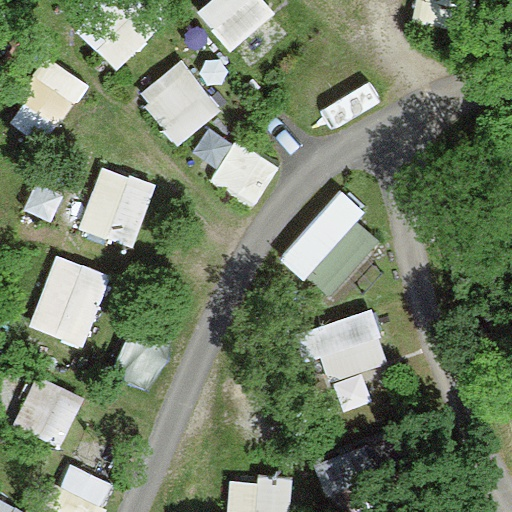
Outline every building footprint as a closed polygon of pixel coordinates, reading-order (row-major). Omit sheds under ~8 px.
[(107,0),(88,20),(130,62),(172,20),(152,0),(107,0)] [(282,0),(215,0),(210,5),(244,45),(288,7),(282,0)] [(429,0),(428,8),(465,18),(469,0),(429,0)] [(34,102),(80,119),(99,70),(54,52),(34,102)] [(192,140),(236,103),(195,53),(150,90),(192,140)] [(223,174),(266,202),(293,161),(250,133),(223,174)] [(148,242),(170,177),(114,158),(92,223),(148,242)] [(0,182),(8,170),(0,164),(0,182)] [(351,186),(297,247),(346,290),(400,229),(351,186)] [(73,245),(40,318),(95,342),(127,268),(73,245)] [(322,322),(340,377),(405,355),(387,301),(322,322)] [(75,439),(98,391),(52,368),(29,416),(75,439)] [(340,495),(381,483),(371,447),(329,458),(340,495)] [(82,459),(70,504),(98,511),(115,511),(127,471),(82,459)] [(304,511),(306,474),(242,470),(240,511),(304,511)] [(0,496),(0,511),(46,511),(49,505),(2,490),(0,496)]
